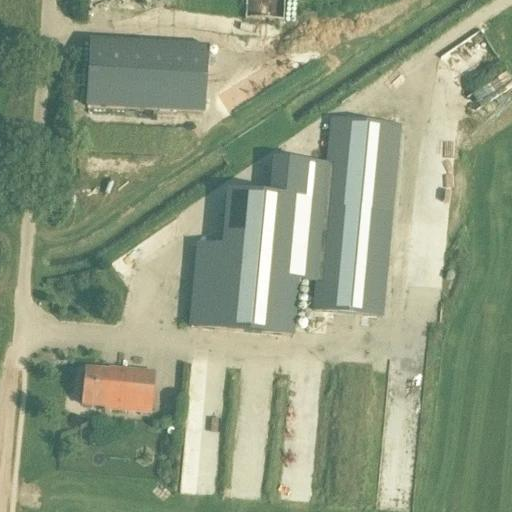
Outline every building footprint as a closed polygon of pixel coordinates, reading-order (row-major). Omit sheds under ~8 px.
[(244,0),(243,22),(285,24),(286,0),(244,0)] [(206,50),(87,43),(84,112),(202,118),(206,50)] [(196,249),(189,329),(291,339),(297,283),(315,284),(312,313),(380,319),(396,129),(330,123),(321,221),(224,212),(220,250),(199,248),(196,249)] [(105,410),(105,411),(151,415),(154,374),(85,368),(81,408),(105,410)] [(409,456),(406,469),(424,472),(426,460),(409,456)]
